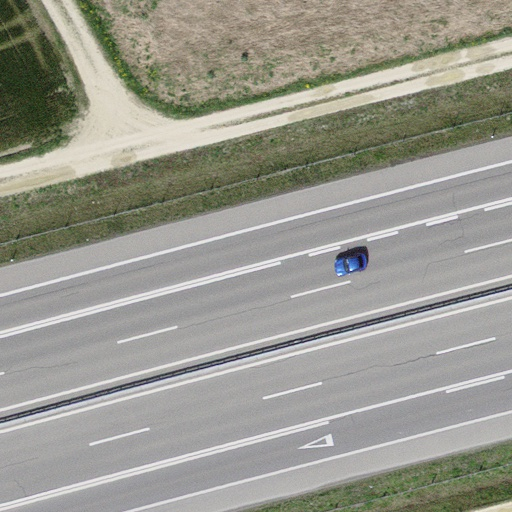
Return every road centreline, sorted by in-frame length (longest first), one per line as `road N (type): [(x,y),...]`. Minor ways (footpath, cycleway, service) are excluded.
road 1 (track): [(0,178),(511,52)]
road 2 (motorway): [(511,240),(177,325)]
road 3 (motorway): [(178,419),(511,335)]
road 4 (motorway): [(0,493),(178,419)]
road 5 (motorway): [(0,469),(178,419)]
road 6 (motorway): [(177,325),(0,374)]
road 7 (motorway): [(177,325),(0,356)]
road 8 (track): [(135,144),(47,0)]
